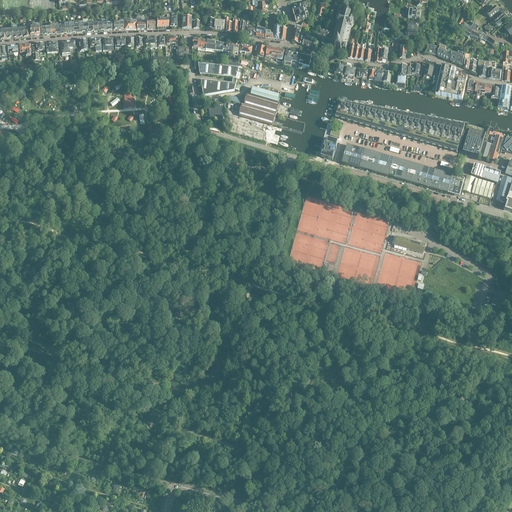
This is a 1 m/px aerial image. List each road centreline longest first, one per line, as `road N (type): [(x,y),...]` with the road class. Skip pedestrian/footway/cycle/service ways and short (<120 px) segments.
road 1 (residential): [(511,218),(200,125),(189,32)]
road 2 (residential): [(511,85),(428,57),(384,66),(288,45)]
road 3 (residential): [(0,45),(189,32)]
